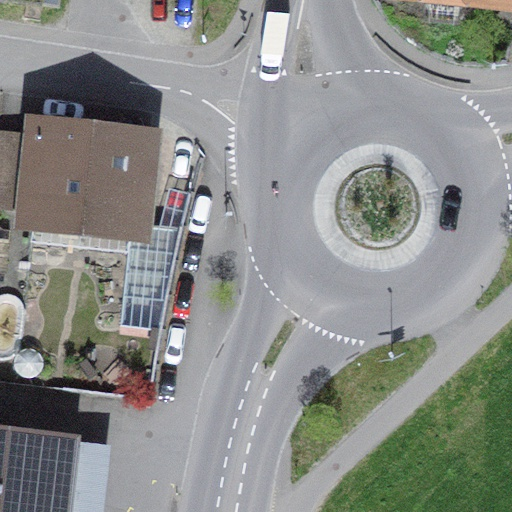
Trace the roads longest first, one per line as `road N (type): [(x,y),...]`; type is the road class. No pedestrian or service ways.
road 1 (residential): [(302,141),(231,108),(0,69)]
road 2 (secondary): [(321,278),(352,295),(387,300),(422,292),(451,273),(472,245),(482,211),(480,176),(466,144)]
road 3 (secondary): [(223,511),(272,353),(321,278)]
road 4 (secondary): [(302,141),(286,175),(284,213),(296,249),(321,278)]
road 5 (secondary): [(466,144),(445,122),(389,100),(331,115)]
